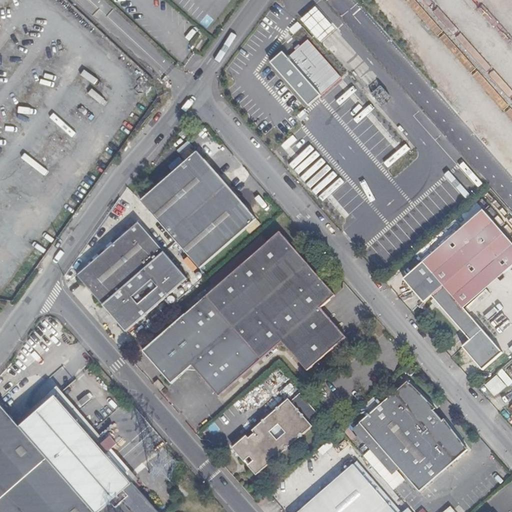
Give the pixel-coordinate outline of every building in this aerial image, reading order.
[(323,40),(334,31),(314,8),(304,19),(323,40)] [(297,23),(291,31),(296,35),(302,26),(297,23)] [(309,40),(289,58),(322,95),(342,77),(309,40)] [(271,63),(309,106),(322,95),(289,58),(284,52),(271,63)] [(369,89),(383,105),(390,98),(376,83),(369,89)] [(197,152),(142,201),(202,270),(257,220),(248,211),(197,152)] [(110,220),(118,225),(129,209),(121,203),(110,220)] [(425,263),(465,309),(511,267),(511,241),(484,211),(425,263)] [(105,314),(123,336),(188,279),(137,223),(75,280),(101,309),(104,307),(108,312),(105,314)] [(278,231),(214,289),(246,326),(269,352),(281,342),(308,370),(346,337),(321,307),(335,295),(278,231)] [(465,309),(425,263),(404,282),(422,302),(430,296),(452,320),(465,309)] [(214,289),(205,297),(236,334),(246,326),(214,289)] [(191,366),(195,371),(236,334),(205,297),(143,352),(154,364),(158,361),(164,369),(161,373),(171,384),(191,366)] [(488,335),(465,309),(452,320),(466,336),(457,343),(466,354),(488,335)] [(246,326),(236,334),(259,361),(269,352),(246,326)] [(436,326),(429,332),(436,340),(443,334),(436,326)] [(236,334),(195,371),(218,397),(259,361),(236,334)] [(488,335),(466,354),(483,373),(505,354),(488,335)] [(154,364),(161,373),(164,369),(158,361),(154,364)] [(485,385),(496,398),(511,383),(511,379),(504,370),(485,385)] [(407,379),(360,424),(400,469),(420,492),(467,450),(443,419),(440,422),(433,413),(436,410),(407,379)] [(61,389),(15,426),(20,433),(60,399),(129,479),(134,473),(61,389)] [(242,422),(257,409),(245,395),(229,408),(242,422)] [(250,466),(247,469),(255,478),(269,465),(267,462),(272,457),(275,460),(310,428),(308,426),(317,417),(297,395),(287,404),(285,401),(250,433),(252,435),(246,440),(244,438),(230,451),(243,465),(246,462),(250,466)] [(157,511),(129,479),(60,399),(20,433),(15,426),(0,408),(0,511),(157,511)] [(393,476),(400,469),(360,424),(353,430),(393,476)] [(329,439),(320,451),(326,455),(335,443),(329,439)] [(375,511),(385,504),(353,467),(299,511),(375,511)]
